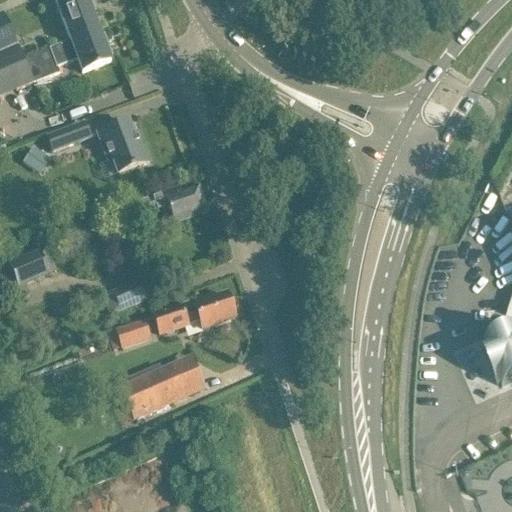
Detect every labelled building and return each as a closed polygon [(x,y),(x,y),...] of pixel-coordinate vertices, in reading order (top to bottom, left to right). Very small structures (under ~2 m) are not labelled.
[(70,43),(98,32),(88,5),(91,1),(90,0),(60,0),(54,2),(70,42),(70,43)] [(2,15),(0,15),(0,52),(16,46),(3,16),(2,15)] [(22,60),(33,86),(59,76),(57,69),(77,61),(82,75),(110,64),(109,61),(112,57),(110,50),(105,50),(98,32),(70,43),(70,42),(22,60)] [(0,52),(0,100),(33,86),(22,60),(16,46),(0,52)] [(117,177),(148,165),(141,145),(136,147),(128,124),(97,136),(107,164),(112,163),(117,177)] [(84,125),(46,139),(52,154),(90,140),(84,125)] [(33,150),(23,164),(34,172),(44,157),(33,150)] [(204,211),(206,210),(204,205),(202,206),(196,190),(180,196),(178,190),(133,207),(139,222),(158,214),(164,230),(173,227),(173,228),(205,216),(204,211)] [(46,250),(7,266),(17,289),(56,273),(46,250)] [(110,318),(146,301),(136,282),(101,299),(110,318)] [(210,298),(153,318),(159,336),(187,326),(186,325),(197,321),(202,334),(234,322),(225,297),(211,302),(210,298)] [(495,341),(485,346),(484,344),(483,345),(484,348),(481,349),(482,351),(483,350),(498,385),(497,385),(498,387),(500,386),(502,389),(503,388),(503,387),(511,382),(511,303),(509,313),(504,330),(503,330),(503,331),(501,330),(498,330),(496,330),(494,331),(493,333),(492,334),(492,336),(493,338),(494,340),(495,341)] [(144,321),(114,332),(121,352),(151,342),(144,321)] [(133,425),(205,393),(190,358),(118,390),(126,408),(116,413),(121,426),(132,422),(133,425)]
